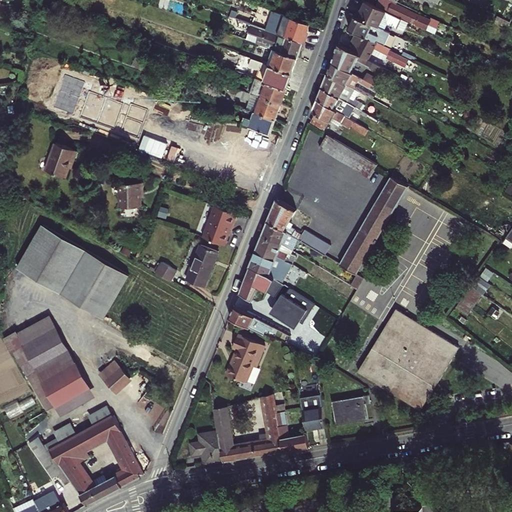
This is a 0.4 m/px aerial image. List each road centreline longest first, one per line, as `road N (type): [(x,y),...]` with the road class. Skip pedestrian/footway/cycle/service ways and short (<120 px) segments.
road 1 (residential): [(341,0),(153,484)]
road 2 (tertiary): [(511,424),(289,462)]
road 3 (tertiary): [(153,505),(289,462)]
road 4 (tertiary): [(289,462),(153,484)]
